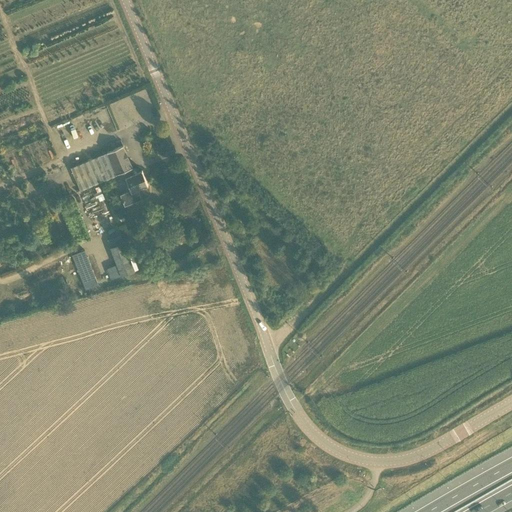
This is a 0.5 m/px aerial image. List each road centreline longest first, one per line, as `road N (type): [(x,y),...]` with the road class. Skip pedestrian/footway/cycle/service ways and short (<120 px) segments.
road 1 (residential): [(269,347),(124,0)]
road 2 (track): [(269,347),(511,107)]
road 3 (unclassified): [(511,404),(426,454),(356,460),(329,448),(301,420),(269,347)]
